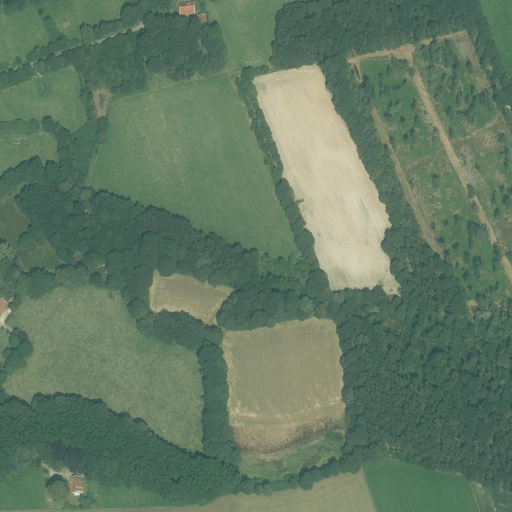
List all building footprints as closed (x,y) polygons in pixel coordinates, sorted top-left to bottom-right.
[(180,16),(194,14),(193,4),(179,5),(180,16)] [(198,27),(206,26),(205,16),(197,17),(198,27)] [(9,301),(15,305),(19,300),(13,296),(9,301)] [(71,494),(83,493),(83,489),(82,489),(81,478),(70,479),(70,483),(70,489),(71,494)] [(56,489),(64,489),(64,479),(55,479),(56,489)]
